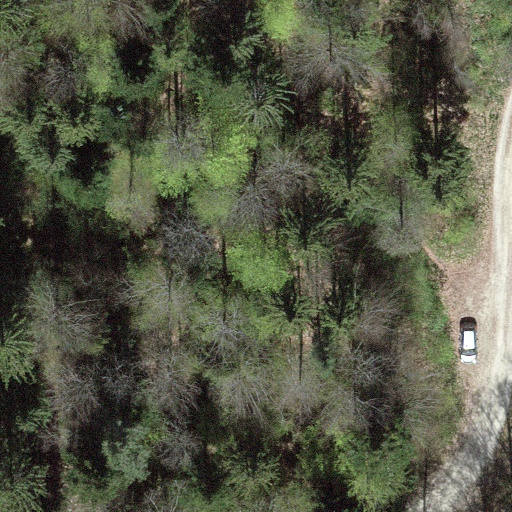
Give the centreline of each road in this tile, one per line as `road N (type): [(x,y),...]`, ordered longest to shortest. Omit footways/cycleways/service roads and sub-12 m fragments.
road 1 (track): [(511,173),(502,368)]
road 2 (track): [(502,368),(466,457),(439,488)]
